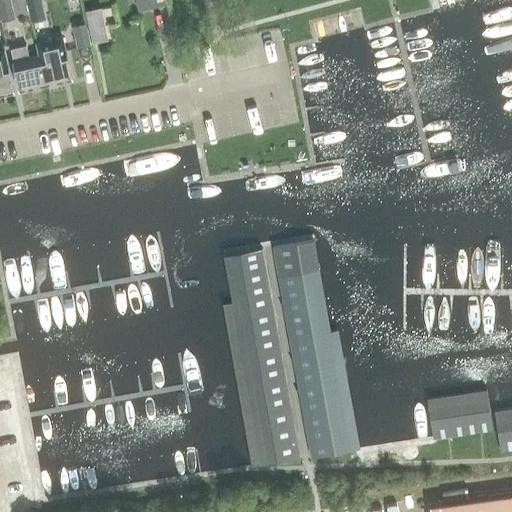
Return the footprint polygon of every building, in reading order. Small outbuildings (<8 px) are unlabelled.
[(14,17),(10,0),(0,0),(0,18),(0,20),(14,17)] [(25,0),(29,14),(45,10),(42,0),(25,0)] [(86,11),(92,39),(107,36),(101,8),(86,11)] [(86,22),(72,25),(77,48),(91,45),(86,22)] [(39,56),(45,83),(72,77),(62,37),(36,43),(39,56)] [(19,89),(45,83),(39,56),(29,59),(26,45),(10,49),(19,89)] [(0,52),(0,93),(14,90),(7,63),(4,51),(0,52)] [(276,262),(316,256),(314,243),(274,250),(276,262)] [(233,303),(224,305),(231,345),(253,465),(253,468),(258,467),(301,460),(263,250),(225,256),(233,303)] [(278,275),(319,269),(316,256),(276,262),(278,275)] [(281,288),(321,282),(319,269),(278,275),(281,288)] [(283,301),(323,295),(321,282),(281,288),(283,301)] [(285,313),(325,307),(323,295),(283,301),(285,313)] [(287,327),(328,320),(325,307),(285,313),(287,327)] [(287,327),(290,340),(330,334),(328,320),(287,327)] [(292,355),(340,348),(337,333),(330,334),(290,340),(292,355)] [(295,371),(343,363),(340,348),(292,355),(295,371)] [(298,386),(345,379),(343,363),(295,371),(298,386)] [(300,400),(348,393),(345,379),(298,386),(300,400)] [(472,394),(479,432),(491,430),(485,392),(472,394)] [(303,414),(350,407),(348,393),(300,400),(303,414)] [(465,434),(479,432),(472,394),(460,396),(465,434)] [(450,436),(465,434),(460,396),(444,398),(450,436)] [(450,436),(444,398),(427,401),(433,439),(450,436)] [(305,429),(353,421),(350,407),(303,414),(305,429)] [(511,410),(493,413),(500,451),(511,449),(511,410)] [(308,443),(355,435),(353,421),(305,429),(308,443)] [(355,435),(308,443),(310,458),(358,450),(355,435)] [(430,511),(511,511),(511,493),(429,505),(430,511)]
